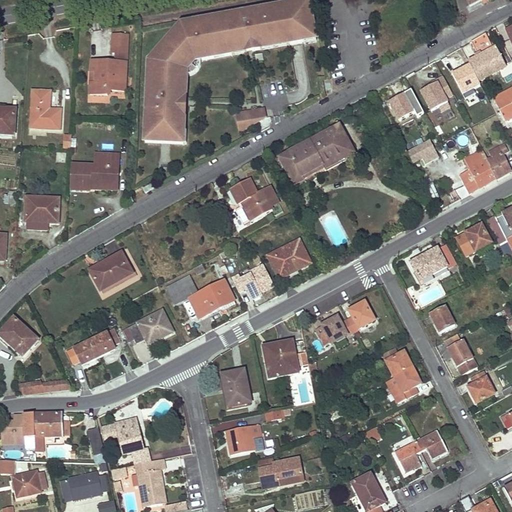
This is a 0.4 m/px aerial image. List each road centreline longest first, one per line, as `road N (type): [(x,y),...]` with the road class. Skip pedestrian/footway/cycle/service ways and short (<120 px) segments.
road 1 (residential): [(0,309),(32,278),(186,186),(511,10)]
road 2 (residential): [(380,257),(486,470)]
road 3 (tertiary): [(181,364),(380,257)]
road 4 (tertiary): [(0,407),(90,401),(181,364)]
road 5 (residential): [(181,364),(214,511)]
road 6 (tertiary): [(380,257),(511,186)]
